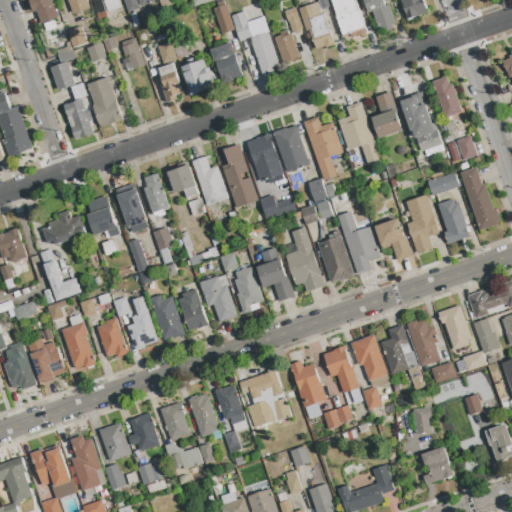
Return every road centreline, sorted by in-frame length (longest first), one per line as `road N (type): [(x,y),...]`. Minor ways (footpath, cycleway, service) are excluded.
road 1 (residential): [(0,194),(511,16)]
road 2 (residential): [(0,429),(511,253)]
road 3 (residential): [(450,0),(511,180)]
road 4 (residential): [(5,0),(64,172)]
